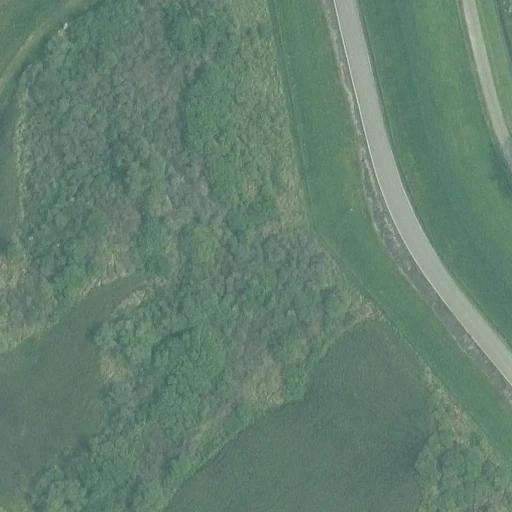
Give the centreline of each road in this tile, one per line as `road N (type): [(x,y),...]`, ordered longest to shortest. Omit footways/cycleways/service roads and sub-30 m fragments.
road 1 (unclassified): [(511,376),(427,271),(396,216),(343,0)]
road 2 (unclassified): [(511,161),(465,0)]
